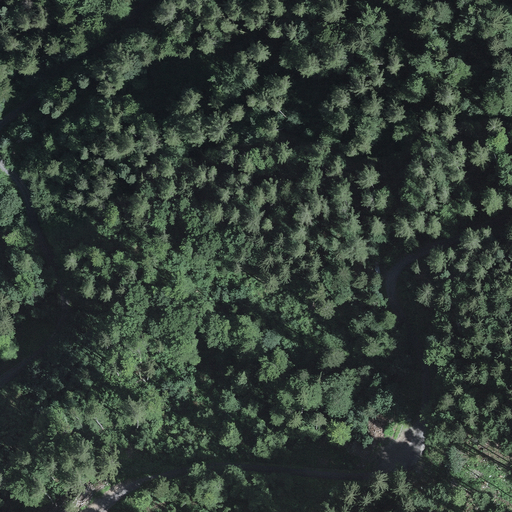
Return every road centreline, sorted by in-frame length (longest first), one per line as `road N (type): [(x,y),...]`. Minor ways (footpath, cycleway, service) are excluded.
road 1 (track): [(95,511),(151,477),(196,466),(406,466),(419,438),(422,375),(390,279),(417,252),(511,216)]
road 2 (track): [(29,209),(20,148),(35,136),(87,101),(159,91),(226,54),(254,49),(294,0)]
road 3 (track): [(0,158),(25,192),(65,314),(54,338),(0,382)]
road 4 (track): [(511,142),(491,147),(433,217),(384,258),(390,279)]
road 5 (track): [(146,0),(113,38),(62,63),(0,124)]
